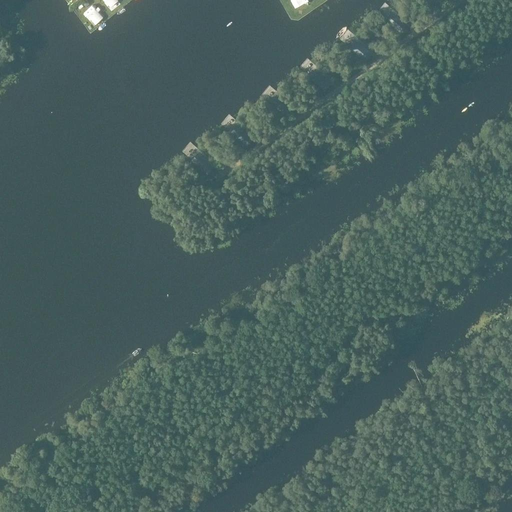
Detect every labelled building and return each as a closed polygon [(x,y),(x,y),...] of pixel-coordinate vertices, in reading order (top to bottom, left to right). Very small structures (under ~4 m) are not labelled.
[(406,25),(392,14),(386,22),(400,33),(406,25)] [(372,55),(355,40),(348,48),(365,62),(372,55)] [(331,84),(315,69),(308,77),(324,92),(331,84)] [(294,110),(277,96),(270,104),(287,118),(294,110)] [(253,140),(236,125),(229,133),(246,148),(253,140)] [(197,153),(191,161),(207,175),(214,168),(197,153)]
